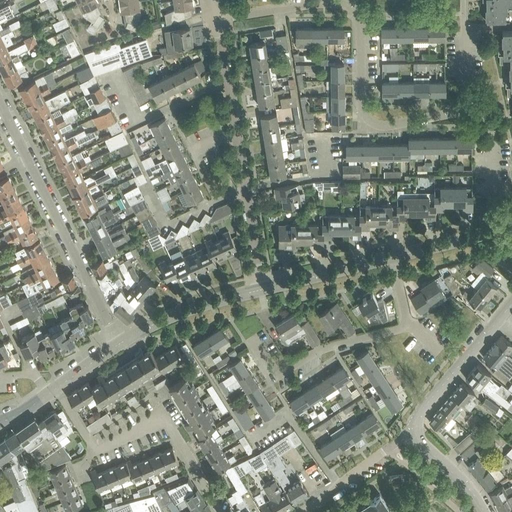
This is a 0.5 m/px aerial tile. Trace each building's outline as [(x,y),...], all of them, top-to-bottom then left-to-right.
[(53,0),(46,4),(50,11),(53,10),(58,7),(53,0)] [(100,3),(98,0),(84,0),(78,3),(85,17),(93,22),(92,24),(97,28),(104,17),(99,14),(100,12),(96,4),(100,3)] [(190,7),(194,6),(193,0),(176,0),(174,1),(175,9),(164,14),(166,25),(192,16),(190,7)] [(511,0),(486,0),(487,21),(509,21),(509,20),(508,20),(507,5),(511,4),(511,0)] [(141,15),(138,1),(119,4),(120,12),(124,12),(126,21),(128,21),(126,27),(137,31),(140,25),(137,24),(141,15)] [(0,22),(0,21),(0,18),(13,12),(9,4),(0,8),(0,22)] [(61,9),(55,12),(59,20),(65,17),(61,9)] [(62,19),(57,21),(61,29),(65,26),(62,19)] [(157,20),(151,23),(153,29),(159,27),(157,20)] [(0,35),(12,30),(11,30),(19,26),(17,22),(0,29),(0,35)] [(433,46),(437,43),(437,40),(445,39),(444,26),(429,27),(429,40),(428,40),(428,46),(433,46)] [(382,40),(397,40),(397,27),(381,27),(382,40)] [(413,40),(413,27),(397,27),(397,40),(413,40)] [(429,27),(413,27),(413,40),(428,40),(429,40),(429,27)] [(62,32),(67,42),(73,39),(68,28),(62,32)] [(192,43),(190,28),(175,30),(165,31),(167,47),(159,48),(160,54),(163,54),(177,51),(177,45),(192,43)] [(296,28),(296,41),(312,41),(312,28),(296,28)] [(312,41),(328,41),(328,28),(312,28),(312,41)] [(344,41),(343,28),(328,28),(328,41),(344,41)] [(0,48),(6,46),(3,40),(14,35),(12,30),(0,35),(0,48)] [(506,85),(510,85),(510,87),(507,87),(507,96),(511,95),(511,30),(502,31),(503,45),(498,45),(498,53),(503,53),(503,55),(500,55),(500,64),(510,64),(510,77),(505,77),(506,85)] [(23,39),(25,43),(9,51),(6,46),(0,48),(0,62),(18,53),(38,43),(33,34),(23,39)] [(267,55),(281,53),(288,52),(285,34),(275,36),(277,47),(266,49),(265,42),(249,44),(251,58),(267,55)] [(94,75),(151,55),(146,39),(120,48),(118,42),(87,53),(91,65),(94,75)] [(72,56),(79,52),(74,40),(61,46),(65,55),(70,53),(72,56)] [(283,64),(285,64),(286,65),(291,64),(289,52),(288,52),(281,53),(283,64)] [(0,68),(0,71),(1,75),(23,64),(20,59),(21,59),(18,53),(0,62),(0,67),(0,68)] [(269,66),(267,55),(251,58),(253,70),(274,66),(274,65),(269,66)] [(144,67),(162,61),(161,56),(143,62),(144,67)] [(70,67),(84,60),(82,57),(69,64),(70,67)] [(194,63),(183,68),(190,83),(201,77),(194,63)] [(26,70),(23,64),(1,75),(4,81),(6,80),(9,85),(18,80),(28,75),(26,70)] [(331,80),(344,80),(344,64),(335,64),(331,64),(331,74),(331,80)] [(81,83),(94,76),(90,65),(75,72),(81,83)] [(133,66),(123,71),(126,76),(135,72),(133,66)] [(271,79),(276,78),(274,66),(253,70),(255,82),(271,79)] [(183,68),(172,74),(179,88),(190,83),(183,68)] [(29,83),(20,87),(25,98),(48,86),(61,80),(58,74),(53,76),(51,72),(29,83)] [(135,72),(126,76),(128,82),(138,77),(135,72)] [(172,74),(160,79),(167,94),(179,88),(172,74)] [(141,83),(138,77),(128,82),(131,88),(141,83)] [(156,99),(167,94),(160,79),(149,85),(156,99)] [(257,94),(273,92),(271,79),(255,82),(257,94)] [(332,96),(344,96),(344,80),(331,80),(326,80),(327,89),(332,89),(332,96)] [(382,95),(398,95),(398,82),(382,82),(382,95)] [(398,82),(398,95),(414,95),(413,82),(398,82)] [(414,95),(429,95),(429,82),(413,82),(414,95)] [(445,82),(429,82),(429,95),(445,95),(445,82)] [(144,89),(141,83),(131,88),(134,93),(144,89)] [(30,108),(31,107),(45,101),(45,100),(42,95),(51,91),(48,86),(25,98),(30,108)] [(72,87),(53,96),(45,100),(45,101),(31,107),(36,118),(50,111),(47,105),(74,92),(72,87)] [(100,87),(88,92),(94,104),(97,102),(105,98),(100,87)] [(291,97),(280,99),(281,108),(292,107),(296,106),(294,88),(290,89),(291,97)] [(147,94),(144,89),(134,93),(137,99),(147,94)] [(259,106),(275,104),(273,92),(257,94),(259,106)] [(149,100),(147,94),(137,99),(140,105),(149,100)] [(332,96),(326,96),(326,111),(345,111),(344,96),(332,96)] [(106,98),(105,98),(97,102),(94,104),(99,115),(111,108),(106,98)] [(36,118),(37,119),(42,129),(64,118),(77,112),(77,111),(71,114),(69,110),(62,113),(60,108),(51,113),(50,111),(36,118)] [(92,118),(98,129),(107,125),(117,119),(111,108),(102,113),(99,115),(92,118)] [(307,111),(307,112),(303,112),(304,122),(306,131),(314,131),(313,121),(314,117),(314,111),(307,111)] [(326,111),(326,120),(332,120),(332,127),(345,127),(345,111),(326,111)] [(64,118),(42,129),(47,140),(61,133),(58,127),(67,123),(80,116),(77,112),(64,118)] [(276,113),(261,116),(263,129),(279,127),(276,113)] [(144,128),(149,138),(156,135),(156,136),(170,129),(165,117),(151,124),(151,125),(144,128)] [(123,130),(117,119),(107,125),(112,135),(123,130)] [(47,140),(47,141),(53,151),(75,140),(93,131),(91,126),(64,139),(61,133),(47,140)] [(286,137),(285,132),(279,133),(279,127),(263,129),(265,142),(280,139),(280,138),(286,137)] [(162,147),(176,140),(170,129),(156,136),(162,147)] [(128,142),(123,130),(112,135),(104,139),(110,151),(122,145),(128,142)] [(93,131),(75,140),(53,151),(58,162),(72,155),(69,149),(96,136),(93,131)] [(130,138),(135,146),(139,144),(135,135),(130,138)] [(409,151),(425,151),(424,138),(409,138),(409,144),(409,151)] [(425,151),(440,151),(440,138),(424,138),(425,151)] [(456,138),(440,138),(440,151),(456,151),(456,138)] [(472,138),(456,138),(456,151),(472,150),(472,138)] [(287,150),(286,145),(282,145),(280,139),(265,142),(267,154),(282,151),(282,150),(287,150)] [(162,147),(167,158),(181,151),(176,140),(162,147)] [(128,142),(122,145),(127,156),(133,153),(128,142)] [(139,155),(143,152),(139,144),(135,146),(139,155)] [(393,158),(393,144),(377,145),(378,158),(393,158)] [(409,151),(409,144),(393,144),(393,158),(409,157),(409,151)] [(346,158),(356,158),(362,158),(362,145),(346,145),(346,158)] [(377,145),(362,145),(362,158),(378,158),(377,145)] [(86,162),(63,173),(69,184),(83,177),(80,171),(110,157),(107,151),(86,162)] [(161,168),(169,164),(172,169),(187,162),(181,151),(167,158),(158,162),(161,168)] [(282,151),(267,154),(269,166),(284,163),(282,151)] [(58,162),(58,163),(63,173),(86,162),(84,157),(83,158),(80,152),(73,156),(72,155),(58,162)] [(132,166),(132,167),(139,164),(133,153),(127,156),(132,166)] [(141,160),(145,169),(150,167),(145,157),(141,160)] [(171,183),(178,180),(192,173),(187,162),(172,169),(162,174),(164,178),(168,176),(171,183)] [(308,174),(308,172),(307,162),(302,163),(303,171),(291,173),(292,177),(304,175),(308,174)] [(286,175),(285,165),(284,163),(269,166),(271,178),(286,175)] [(135,176),(135,177),(143,173),(139,164),(132,167),(132,166),(130,167),(135,176)] [(360,171),(359,165),(343,165),(343,177),(362,177),(362,171),(360,171)] [(149,177),(154,175),(151,170),(150,167),(145,169),(149,177)] [(108,173),(86,184),(83,177),(69,184),(74,195),(89,188),(89,189),(97,184),(111,178),(108,173)] [(137,185),(147,180),(143,173),(135,177),(135,176),(133,177),(137,185)] [(178,180),(183,192),(198,185),(192,173),(178,180)] [(157,176),(150,179),(156,191),(163,188),(157,176)] [(0,180),(0,192),(13,186),(8,177),(0,180)] [(341,181),(322,181),(322,187),(322,189),(331,189),(331,191),(341,191),(341,189),(341,181)] [(357,182),(349,182),(349,190),(353,190),(357,190),(357,182)] [(89,188),(74,195),(73,195),(78,205),(104,192),(102,187),(99,189),(97,184),(89,189),(89,188)] [(124,193),(125,195),(127,198),(141,191),(140,188),(138,185),(124,193)] [(178,194),(184,205),(203,196),(198,185),(183,192),(178,194)] [(298,191),(297,185),(275,188),(276,197),(282,196),(284,206),(300,203),(298,191)] [(18,196),(18,195),(13,186),(0,192),(0,198),(1,198),(3,203),(18,196)] [(166,186),(165,187),(163,188),(156,191),(160,200),(162,202),(166,200),(171,198),(166,186)] [(444,210),(444,204),(453,204),(453,187),(441,187),(441,189),(434,189),(434,198),(434,210),(435,210),(444,210)] [(466,187),(453,187),(453,204),(463,204),(463,210),(472,210),(472,188),(466,188),(466,187)] [(397,198),(397,207),(397,219),(398,219),(406,219),(406,214),(416,213),(416,197),(415,197),(415,192),(404,192),(403,190),(397,190),(397,198)] [(141,191),(127,198),(131,205),(144,198),(141,191)] [(106,196),(104,192),(78,205),(82,214),(98,206),(95,202),(106,196)] [(426,193),(415,192),(415,197),(416,197),(416,213),(426,213),(426,219),(435,219),(435,210),(434,210),(434,198),(429,198),(429,197),(426,197),(426,193)] [(120,197),(126,207),(131,205),(127,198),(125,195),(120,197)] [(0,217),(23,207),(18,196),(3,203),(6,209),(0,212),(0,217)] [(144,198),(131,205),(136,213),(149,207),(144,198)] [(170,208),(166,200),(162,202),(166,211),(170,208)] [(216,207),(211,216),(209,220),(210,222),(225,215),(221,205),(216,207)] [(366,207),(359,207),(359,216),(360,216),(360,229),(369,229),(369,223),(379,223),(379,206),(366,206),(366,207)] [(392,206),(379,206),(379,223),(389,223),(389,229),(398,228),(398,219),(397,219),(397,207),(392,207),(392,206)] [(23,207),(0,217),(0,223),(11,218),(13,224),(28,216),(23,207)] [(149,207),(136,213),(140,221),(153,215),(149,207)] [(84,217),(89,227),(115,214),(112,208),(100,214),(98,210),(84,217)] [(200,222),(198,225),(199,227),(210,222),(209,220),(211,216),(205,213),(200,222)] [(115,214),(89,227),(94,237),(108,230),(106,225),(117,220),(115,214)] [(140,221),(145,229),(157,223),(153,215),(140,221)] [(322,226),(322,238),(323,238),(332,238),(332,232),(341,232),(342,215),(329,215),(329,216),(322,216),(322,226)] [(351,238),(360,238),(360,229),(360,216),(359,216),(354,216),(354,215),(342,215),(341,232),(351,232),(351,238)] [(7,239),(33,227),(28,216),(13,224),(14,225),(2,231),(4,235),(0,236),(0,242),(7,239)] [(194,218),(188,227),(186,231),(187,233),(199,227),(198,225),(200,222),(194,218)] [(149,234),(149,235),(150,237),(159,233),(161,232),(157,223),(145,229),(149,234)] [(177,233),(175,237),(176,239),(187,233),(186,231),(188,227),(182,224),(177,233)] [(286,225),(279,225),(279,232),(279,247),(294,247),(294,241),(304,241),(304,225),(292,225),(286,225)] [(322,226),(317,226),(317,225),(304,225),(304,241),(314,241),(314,247),(323,247),(323,238),(322,238),(322,226)] [(38,236),(33,227),(7,239),(10,244),(21,239),(23,243),(38,236)] [(99,247),(124,234),(126,233),(123,227),(110,234),(108,230),(94,237),(99,247)] [(163,242),(164,244),(176,239),(175,237),(177,233),(171,229),(165,238),(163,242)] [(224,238),(219,240),(226,257),(234,253),(232,249),(236,247),(229,231),(222,234),(224,238)] [(148,238),(153,249),(164,244),(163,242),(165,238),(160,235),(159,233),(150,237),(148,238)] [(115,245),(127,240),(124,234),(99,247),(103,256),(117,249),(115,245)] [(27,251),(16,257),(18,261),(44,249),(39,239),(25,246),(27,251)] [(211,239),(205,241),(213,258),(217,256),(219,260),(226,257),(219,240),(213,243),(211,239)] [(213,258),(205,241),(205,242),(209,250),(204,253),(202,249),(196,251),(203,268),(203,267),(207,266),(209,270),(217,267),(213,258)] [(133,256),(139,253),(136,247),(130,250),(133,256)] [(49,259),(44,249),(18,261),(21,266),(32,261),(34,266),(49,259)] [(196,251),(195,252),(190,254),(184,257),(186,261),(192,273),(196,271),(198,275),(205,272),(203,267),(203,268),(196,251)] [(133,256),(131,258),(124,261),(129,270),(133,279),(150,293),(156,286),(144,275),(141,278),(137,275),(133,266),(132,265),(139,261),(147,271),(159,281),(162,279),(143,258),(139,253),(133,256)] [(186,261),(184,257),(173,262),(180,278),(184,276),(186,281),(194,277),(192,273),(186,261)] [(119,263),(117,258),(109,262),(108,260),(104,262),(102,259),(91,264),(96,275),(108,270),(107,269),(119,263)] [(475,265),(488,275),(494,268),(481,258),(475,265)] [(28,282),(54,269),(49,259),(34,266),(37,272),(26,277),(23,279),(25,283),(28,281),(28,282)] [(171,277),(173,282),(180,278),(173,262),(167,265),(165,260),(159,263),(166,279),(171,277)] [(117,265),(122,274),(124,273),(126,278),(123,279),(125,283),(124,286),(130,290),(127,295),(128,295),(127,297),(138,307),(150,293),(133,279),(129,270),(124,261),(120,263),(117,265)] [(44,285),(59,278),(54,269),(28,282),(31,286),(42,281),(44,285)] [(126,297),(125,295),(108,270),(96,275),(113,310),(126,321),(138,307),(127,297),(126,297)] [(476,276),(483,281),(477,289),(488,298),(497,287),(479,272),(476,276)] [(50,292),(52,297),(78,284),(73,273),(61,279),(64,283),(59,286),(60,287),(50,292)] [(451,274),(444,278),(454,295),(461,290),(451,274)] [(433,305),(434,306),(447,298),(434,279),(421,287),(424,291),(411,299),(421,313),(433,305)] [(76,295),(76,296),(82,293),(79,286),(68,292),(71,297),(76,295)] [(462,294),(479,308),(488,298),(477,289),(471,296),(464,290),(462,294)] [(7,293),(0,296),(0,303),(3,308),(12,303),(7,293)] [(33,307),(37,305),(36,304),(39,302),(37,298),(34,299),(31,294),(27,296),(30,301),(33,307)] [(55,298),(50,301),(52,305),(57,302),(58,304),(65,300),(63,294),(55,298)] [(381,299),(378,301),(373,294),(366,298),(366,297),(363,299),(363,300),(358,303),(363,310),(365,309),(368,314),(375,310),(383,322),(387,319),(384,304),(381,299)] [(17,302),(19,306),(30,301),(27,296),(17,302)] [(30,301),(19,306),(22,312),(33,307),(30,301)] [(82,302),(69,309),(72,315),(73,315),(75,320),(79,318),(81,323),(81,322),(86,320),(90,318),(94,316),(93,314),(88,305),(85,306),(82,302)] [(348,334),(355,329),(337,302),(319,315),(328,329),(339,321),(348,334)] [(29,319),(41,313),(37,305),(33,307),(22,312),(24,318),(27,316),(29,319)] [(294,313),(276,325),(278,328),(277,329),(278,330),(279,330),(284,337),(287,343),(304,332),(305,333),(312,345),(320,340),(309,324),(304,316),(298,320),(294,313)] [(72,335),(81,331),(85,329),(84,327),(81,322),(81,323),(79,318),(75,320),(73,315),(72,315),(60,321),(63,328),(64,328),(66,333),(69,331),(72,335)] [(51,334),(56,344),(57,346),(60,344),(62,348),(72,344),(75,342),(72,335),(69,331),(66,333),(64,328),(63,328),(51,334)] [(228,338),(221,328),(207,336),(214,347),(228,338)] [(38,350),(42,356),(45,355),(55,350),(53,346),(56,344),(51,334),(50,332),(44,335),(41,331),(40,330),(40,329),(34,332),(37,338),(40,343),(36,345),(39,349),(38,350)] [(26,356),(29,354),(38,350),(39,349),(36,345),(40,343),(37,338),(34,332),(34,331),(21,337),(24,342),(20,344),(26,356)] [(511,344),(501,335),(495,342),(511,356),(511,344)] [(201,356),(214,347),(207,336),(194,345),(201,356)] [(10,355),(3,342),(0,343),(0,364),(8,361),(6,357),(10,355)] [(496,368),(502,360),(511,368),(511,356),(495,342),(483,357),(496,368)] [(204,372),(191,351),(186,343),(181,346),(198,375),(204,372)] [(184,358),(176,345),(165,351),(174,365),(184,358)] [(100,402),(101,401),(107,398),(109,401),(115,398),(120,395),(117,391),(130,383),(133,387),(143,380),(141,376),(144,374),(147,373),(149,376),(155,372),(153,369),(159,365),(160,365),(155,358),(150,350),(135,360),(132,361),(115,372),(106,378),(102,372),(97,375),(101,381),(92,387),(91,387),(96,396),(102,406),(102,405),(100,402)] [(368,350),(357,357),(365,370),(376,363),(368,350)] [(159,365),(163,372),(174,365),(165,351),(155,358),(160,365),(159,365)] [(214,365),(206,370),(209,374),(225,363),(222,359),(219,355),(212,359),(217,365),(215,366),(214,365)] [(222,359),(225,363),(231,359),(228,355),(222,359)] [(230,365),(238,378),(249,371),(240,358),(230,365)] [(376,363),(365,370),(374,384),(385,377),(376,363)] [(508,390),(501,384),(500,386),(489,377),(491,374),(478,363),(472,370),(503,396),(508,390)] [(336,386),(343,398),(344,397),(344,398),(347,402),(353,399),(350,394),(352,393),(344,381),(350,377),(343,366),(329,375),(336,386)] [(351,371),(355,377),(359,375),(355,369),(351,371)] [(503,397),(503,396),(472,370),(465,378),(478,389),(481,386),(499,401),(503,397)] [(242,383),(247,391),(258,384),(249,371),(238,378),(228,385),(232,390),(242,383)] [(323,394),(336,386),(329,375),(316,384),(323,394)] [(363,381),(359,375),(355,377),(359,384),(363,381)] [(394,390),(385,377),(374,384),(383,397),(394,390)] [(177,399),(184,411),(190,420),(184,424),(186,427),(187,429),(193,425),(199,435),(214,425),(210,418),(213,416),(210,411),(207,405),(203,408),(199,401),(195,395),(198,393),(195,387),(192,382),(188,384),(184,378),(169,387),(177,399)] [(222,380),(218,383),(222,389),(227,386),(222,380)] [(78,389),(87,402),(96,396),(91,387),(92,387),(89,382),(78,389)] [(473,399),(475,396),(472,393),(473,391),(462,382),(451,395),(463,404),(470,410),(476,402),(473,399)] [(212,384),(206,388),(210,394),(216,391),(212,384)] [(258,384),(247,391),(255,405),(266,398),(258,384)] [(303,392),(310,403),(323,394),(316,384),(303,392)] [(226,395),(231,392),(227,386),(222,389),(226,395)] [(76,409),(87,402),(78,389),(67,395),(76,409)] [(391,410),(402,403),(394,390),(383,397),(391,410)] [(216,391),(210,394),(218,406),(224,403),(216,391)] [(290,401),(297,412),(310,403),(303,392),(290,401)] [(134,395),(127,400),(130,405),(138,400),(134,395)] [(368,398),(372,404),(376,401),(372,395),(368,398)] [(451,395),(440,408),(451,417),(463,404),(451,395)] [(337,401),(340,406),(347,402),(344,398),(344,397),(343,398),(337,401)] [(481,402),(500,416),(504,411),(485,397),(481,402)] [(275,411),(266,398),(255,405),(264,418),(275,411)] [(354,401),(349,405),(352,410),(358,406),(354,401)] [(380,407),(376,401),(372,404),(376,410),(380,407)] [(222,413),(228,410),(224,403),(218,406),(222,413)] [(342,410),(346,414),(352,410),(349,405),(342,410)] [(237,407),(232,410),(236,417),(241,414),(241,413),(237,407)] [(444,426),(446,423),(451,417),(440,408),(429,421),(440,430),(442,433),(447,428),(444,426)] [(43,418),(56,436),(59,439),(73,430),(62,410),(57,413),(55,410),(43,418)] [(324,410),(318,414),(321,419),(327,415),(324,410)] [(254,423),(245,411),(241,413),(241,414),(236,417),(245,430),(254,423)] [(107,412),(97,419),(100,424),(111,417),(107,412)] [(373,413),(359,421),(367,432),(380,423),(373,413)] [(478,426),(482,422),(472,413),(468,417),(478,426)] [(311,419),(314,423),(321,419),(318,414),(311,419)] [(16,431),(26,444),(43,469),(72,458),(70,455),(59,439),(56,436),(43,418),(38,422),(35,417),(16,431)] [(226,426),(229,424),(234,431),(239,428),(232,417),(227,420),(227,421),(223,424),(225,426),(226,426)] [(329,418),(323,422),(326,427),(332,423),(329,418)] [(90,431),(100,424),(97,419),(86,425),(90,431)] [(359,421),(346,430),(353,441),(367,432),(359,421)] [(316,427),(319,431),(326,427),(323,422),(316,427)] [(485,424),(496,433),(498,431),(487,422),(485,424)] [(343,425),(330,434),(333,439),(333,438),(340,449),(353,441),(346,430),(343,425)] [(295,502),(309,494),(300,479),(292,484),(282,468),(285,467),(279,456),(302,440),(294,429),(293,430),(289,433),(272,444),(260,452),(268,464),(274,474),(275,473),(284,489),(286,488),(295,502)] [(20,449),(26,444),(16,431),(5,438),(15,452),(25,476),(30,474),(27,467),(26,462),(21,451),(20,449)] [(223,438),(221,434),(215,438),(211,431),(197,440),(204,450),(217,442),(223,438)] [(449,435),(446,438),(458,453),(476,438),(470,433),(458,443),(449,435)] [(39,511),(25,476),(15,452),(5,438),(0,441),(0,465),(2,468),(16,500),(20,511),(39,511)] [(320,447),(327,458),(340,449),(333,438),(333,439),(320,447)] [(251,452),(252,448),(246,439),(241,442),(248,454),(251,452)] [(466,459),(482,444),(478,439),(461,454),(466,459)] [(204,450),(210,461),(224,452),(217,442),(204,450)] [(173,447),(161,452),(168,467),(179,462),(173,447)] [(161,452),(150,457),(156,471),(168,467),(161,452)] [(236,459),(233,454),(227,458),(224,452),(210,461),(214,467),(210,469),(213,474),(236,459)] [(253,468),(255,472),(268,464),(260,452),(246,459),(252,468),(253,468)] [(156,471),(150,457),(139,461),(145,476),(156,471)] [(468,467),(477,477),(487,469),(478,458),(473,463),(468,467)] [(246,459),(240,462),(246,472),(252,468),(246,459)] [(133,481),(145,476),(139,461),(132,464),(130,460),(126,462),(132,476),(132,477),(133,481)] [(132,476),(126,462),(115,466),(121,481),(132,477),(132,476)] [(240,462),(233,466),(239,476),(246,472),(240,462)] [(488,469),(487,469),(477,477),(487,489),(494,483),(504,475),(495,464),(488,469)] [(66,465),(48,472),(53,482),(70,475),(66,465)] [(121,481),(115,466),(104,471),(110,486),(121,481)] [(248,490),(239,476),(233,466),(225,469),(238,489),(240,494),(248,490)] [(98,491),(110,486),(104,471),(97,474),(95,469),(90,471),(98,491)] [(70,475),(53,482),(57,492),(74,485),(70,475)] [(182,511),(179,507),(173,511),(168,503),(172,500),(174,503),(184,497),(192,509),(205,501),(197,488),(196,488),(188,476),(179,480),(152,491),(154,495),(160,508),(163,506),(165,511),(182,511)] [(282,492),(274,478),(268,482),(285,511),(293,506),(284,491),(282,492)] [(274,511),(283,511),(285,511),(268,482),(262,485),(271,499),(268,500),(274,511)] [(57,492),(62,502),(79,495),(74,485),(57,492)] [(511,485),(504,489),(502,485),(489,492),(494,502),(511,492),(511,485)] [(250,510),(240,494),(238,489),(232,493),(238,502),(236,503),(239,508),(235,511),(250,511),(249,511),(250,510)] [(266,502),(260,492),(254,496),(264,511),(263,511),(274,511),(268,500),(266,502)] [(511,499),(511,492),(494,502),(499,511),(511,504),(511,503),(510,501),(511,499)] [(380,493),(369,500),(370,501),(370,500),(377,511),(385,511),(390,509),(380,493)] [(81,506),(83,505),(79,495),(62,502),(65,511),(66,511),(74,509),(75,511),(82,509),(81,506)] [(130,501),(134,511),(162,511),(160,508),(154,495),(130,501)] [(20,511),(16,500),(3,506),(6,511),(20,511)] [(370,501),(361,506),(364,511),(377,511),(370,500),(370,501)] [(106,509),(107,511),(132,511),(134,511),(130,501),(106,509)]
